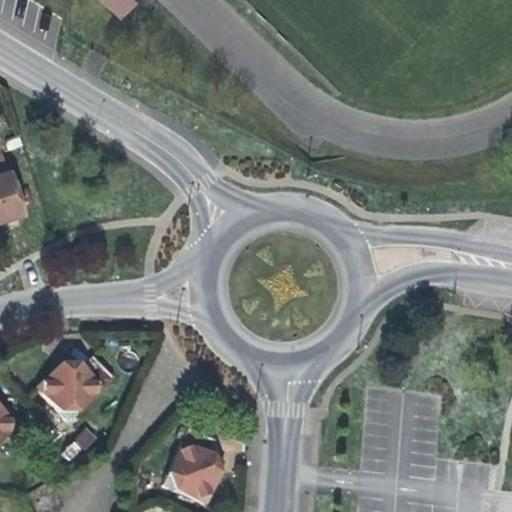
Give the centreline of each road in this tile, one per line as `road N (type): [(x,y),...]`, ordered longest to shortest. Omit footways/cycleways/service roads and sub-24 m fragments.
road 1 (tertiary): [(236,229),(169,152),(0,49)]
road 2 (residential): [(0,312),(56,300),(209,294)]
road 3 (residential): [(511,254),(401,234),(346,241)]
road 4 (residential): [(361,294),(419,274),(511,283)]
road 5 (tertiary): [(287,364),(279,511)]
road 6 (tertiary): [(346,241),(328,224),(281,211),(236,229)]
